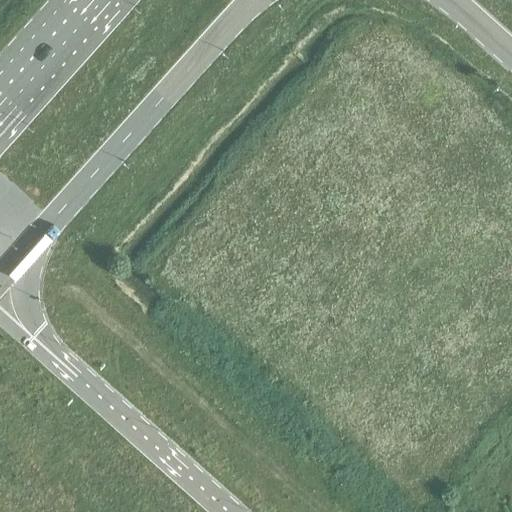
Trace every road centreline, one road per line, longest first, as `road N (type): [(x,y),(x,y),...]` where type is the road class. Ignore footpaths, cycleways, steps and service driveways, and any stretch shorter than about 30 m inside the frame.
road 1 (secondary): [(31,241),(256,0)]
road 2 (unclassified): [(228,511),(26,330)]
road 3 (secondary): [(102,0),(0,114)]
